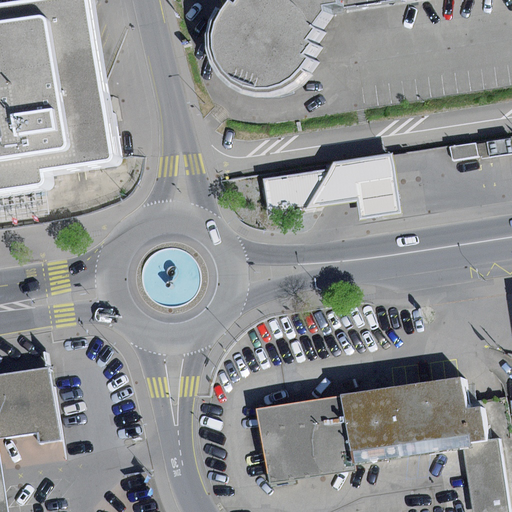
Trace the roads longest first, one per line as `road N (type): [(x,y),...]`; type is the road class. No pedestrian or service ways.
road 1 (primary): [(511,237),(234,276)]
road 2 (residential): [(146,0),(181,140),(181,219)]
road 3 (residential): [(174,340),(179,449),(197,511)]
